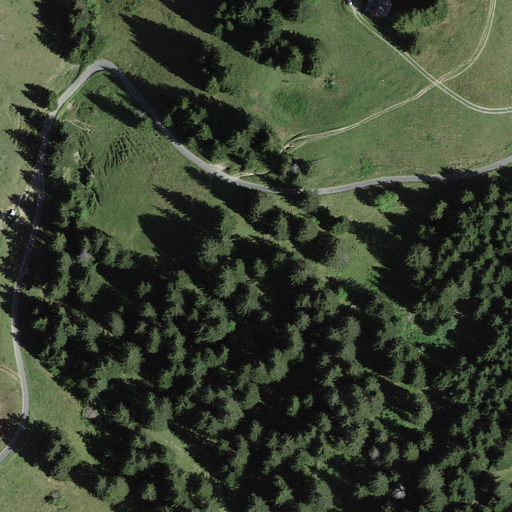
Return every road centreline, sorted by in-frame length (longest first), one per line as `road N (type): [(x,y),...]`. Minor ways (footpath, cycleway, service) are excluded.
road 1 (residential): [(231,180),(181,147),(112,67),(91,70),(59,104),(44,143),(40,206),(15,308),(25,420),(0,459)]
road 2 (unclassified): [(511,158),(453,177),(309,192),(231,180)]
road 3 (track): [(354,3),(371,28),(450,93),(487,111),(511,109)]
